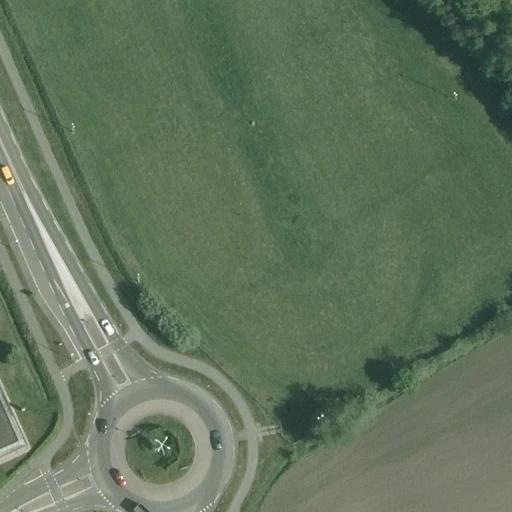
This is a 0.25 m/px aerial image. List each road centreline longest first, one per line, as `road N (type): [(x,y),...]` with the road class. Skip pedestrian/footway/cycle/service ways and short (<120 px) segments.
road 1 (primary): [(149,395),(5,153)]
road 2 (primary): [(5,153),(43,255),(118,410)]
road 3 (primary): [(194,494),(213,466),(211,427),(182,398),(149,395)]
